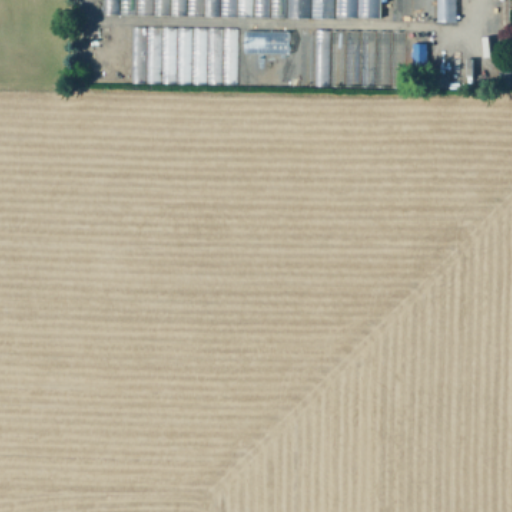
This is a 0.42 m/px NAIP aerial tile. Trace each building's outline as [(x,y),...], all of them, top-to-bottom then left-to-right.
[(116,0),(116,14),(101,14),(101,0),(116,0)] [(134,0),(134,14),(119,14),(119,0),(134,0)] [(151,0),(151,14),(136,14),(136,0),(151,0)] [(167,0),(167,15),(152,15),(152,0),(167,0)] [(183,0),(183,15),(168,15),(168,0),(183,0)] [(200,0),(200,15),(185,15),(185,0),(200,0)] [(218,0),(218,16),(203,16),(203,0),(218,0)] [(234,0),(234,16),(219,16),(219,0),(234,0)] [(250,0),(250,16),(235,16),(235,0),(250,0)] [(267,0),(267,17),(252,16),(252,0),(267,0)] [(284,0),(284,17),(269,17),(269,0),(284,0)] [(307,0),(307,18),(287,18),(287,0),(307,0)] [(331,0),(331,18),(310,18),(310,0),(331,0)] [(356,0),(356,18),(335,18),(335,0),(356,0)] [(378,0),(378,18),(357,18),(357,0),(378,0)] [(389,0),(408,0),(408,21),(389,21),(389,0)] [(412,0),(431,0),(431,21),(412,21),(412,0)] [(434,0),(454,0),(454,21),(434,21),(434,0)] [(143,27),(142,85),(127,84),(128,27),(143,27)] [(158,27),(157,85),(143,85),(144,27),(158,27)] [(174,27),(174,85),(159,85),(159,27),(174,27)] [(189,27),(189,85),(174,85),(175,27),(189,27)] [(205,28),(204,86),(189,85),(190,28),(205,28)] [(220,28),(219,86),(205,86),(206,28),(220,28)] [(236,28),(236,86),(221,86),(221,28),(236,28)] [(251,28),(251,86),(236,86),(237,28),(251,28)] [(267,29),(267,86),(252,86),(252,28),(267,29)] [(282,29),(282,86),(267,87),(268,29),(282,29)] [(298,29),(297,87),(282,87),(283,29),(298,29)] [(313,29),(312,87),(298,87),(298,29),(313,29)] [(329,30),(328,87),(313,87),(314,29),(329,30)] [(344,30),(343,87),(329,88),(329,30),(344,30)] [(360,30),(359,88),(344,88),(345,30),(360,30)] [(375,30),(374,88),(360,88),(360,30),(375,30)] [(390,30),(389,88),(374,88),(375,30),(390,30)] [(405,30),(404,88),(390,88),(391,30),(405,30)] [(427,61),(427,65),(414,65),(414,43),(427,43),(427,61)]
